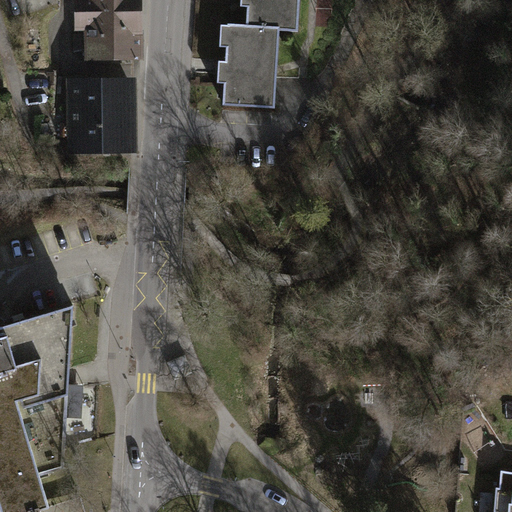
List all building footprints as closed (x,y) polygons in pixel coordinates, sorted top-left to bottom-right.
[(88,0),(89,58),(140,58),(139,0),(88,0)] [(298,32),(299,0),(248,0),(247,25),(247,29),(280,31),(298,32)] [(247,25),(228,24),(223,106),(275,109),(280,31),(247,29),(247,25)] [(130,148),(130,82),(74,82),(75,148),(130,148)] [(0,505),(1,511),(30,511),(49,506),(40,475),(64,468),(73,305),(2,327),(0,325),(0,505)] [(185,355),(167,362),(174,380),(192,372),(185,355)] [(511,511),(511,470),(499,468),(495,511),(511,511)] [(30,511),(85,511),(87,511),(82,496),(49,506),(30,511)]
